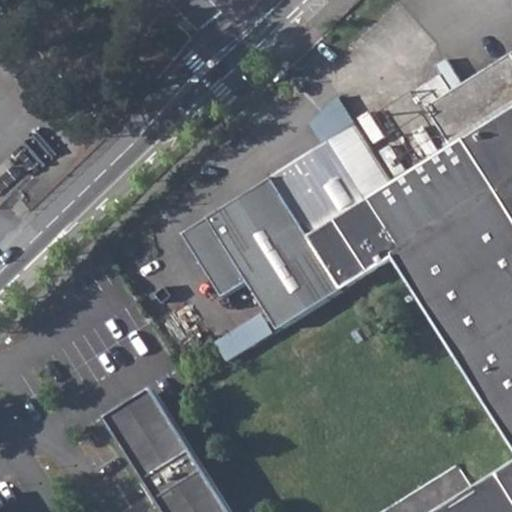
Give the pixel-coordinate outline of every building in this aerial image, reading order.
[(511,53),(428,106),(443,129),(451,142),(511,103),(511,53)] [(511,511),(511,109),(395,184),(358,121),(279,171),(351,286),(398,256),(511,437),(511,464),(475,489),(459,463),(382,511),(511,511)] [(282,328),(351,286),(279,171),(190,231),(227,297),(253,280),(282,328)] [(233,361),(280,332),(267,313),(221,342),(233,361)] [(115,424),(115,425),(149,478),(162,499),(170,511),(234,511),(161,395),(156,389),(110,417),(115,424)]
